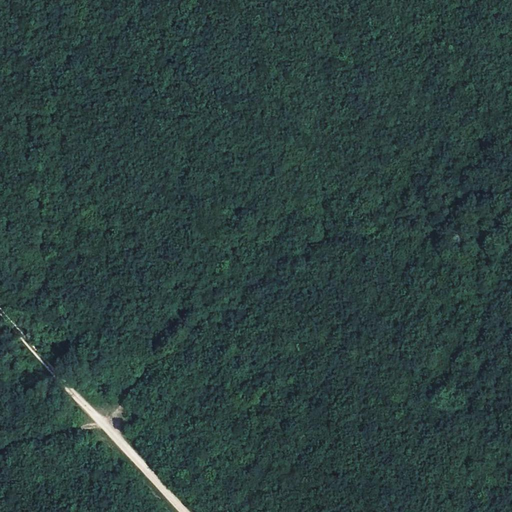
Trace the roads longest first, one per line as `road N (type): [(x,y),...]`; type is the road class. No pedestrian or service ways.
road 1 (track): [(104,415),(0,305)]
road 2 (track): [(191,511),(104,415)]
